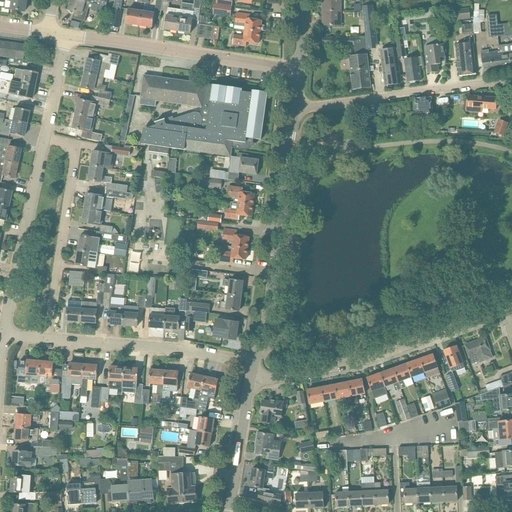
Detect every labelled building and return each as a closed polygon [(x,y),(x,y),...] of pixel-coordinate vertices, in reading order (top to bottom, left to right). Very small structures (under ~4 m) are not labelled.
[(0,0),(0,2),(6,3),(5,7),(5,9),(9,9),(25,11),(26,0),(0,0)] [(81,0),(70,0),(68,10),(74,12),(72,18),(84,22),(88,8),(91,9),(91,10),(104,14),(106,7),(103,6),(90,2),(85,1),(81,0)] [(340,0),(322,0),(323,12),(340,12),(340,0)] [(230,16),(231,7),(216,4),(214,4),(214,8),(213,8),(213,10),(213,14),(230,16)] [(368,6),(362,7),(364,24),(374,22),(373,12),(369,12),(368,6)] [(177,31),(181,10),(168,8),(166,15),(164,29),(177,31)] [(139,25),(141,11),(128,9),(126,23),(139,25)] [(111,21),(110,28),(118,29),(119,22),(120,11),(113,10),(111,21)] [(181,10),(177,31),(190,33),(193,19),(192,19),(194,12),(181,10)] [(469,10),(456,11),(457,21),(470,19),(469,10)] [(141,11),(139,25),(152,28),(154,13),(141,11)] [(340,12),(323,12),(323,26),(340,26),(340,12)] [(246,24),(245,30),(260,32),(261,21),(249,19),(250,15),(236,13),(235,22),(246,24)] [(497,15),(487,16),(489,38),(499,37),(498,25),(497,15)] [(373,34),(375,34),(374,22),(364,24),(367,46),(374,45),(373,34)] [(198,24),(196,37),(217,40),(219,27),(215,26),(198,24)] [(472,25),(462,26),(463,34),(473,33),(472,25)] [(234,29),(232,45),(246,46),(246,42),(258,44),(260,32),(245,30),(234,29)] [(427,40),(426,41),(427,46),(424,47),(427,74),(437,72),(436,65),(439,65),(439,59),(444,58),(444,62),(445,62),(444,38),(443,38),(443,39),(436,40),(436,39),(435,39),(434,38),(433,37),(432,37),(431,37),(430,37),(429,38),(428,38),(428,39),(427,40)] [(323,38),(323,45),(354,45),(355,56),(349,56),(353,89),(370,87),(364,38),(323,38)] [(407,41),(397,42),(399,57),(406,56),(405,48),(408,48),(407,41)] [(0,56),(14,59),(23,60),(25,45),(0,42),(0,56)] [(476,75),(473,43),(456,44),(459,76),(476,75)] [(508,44),(498,45),(499,51),(501,68),(510,67),(508,44)] [(382,67),(378,67),(379,72),(383,71),(385,86),(401,83),(397,55),(396,50),(380,52),(381,58),(382,67)] [(485,51),(480,51),(483,70),(492,69),(490,52),(488,53),(488,50),(485,51)] [(501,68),(499,51),(490,52),(492,69),(501,68)] [(87,59),(84,73),(104,77),(105,70),(109,71),(111,63),(118,65),(119,58),(100,54),(98,61),(87,59)] [(404,59),(407,82),(409,82),(411,84),(415,84),(416,81),(421,81),(419,66),(422,66),(421,57),(404,59)] [(13,82),(34,86),(37,73),(15,69),(13,82)] [(99,92),(98,98),(110,100),(111,93),(105,91),(106,86),(102,85),(104,77),(84,73),(81,88),(99,92)] [(195,113),(194,112),(172,118),(173,116),(154,122),(154,123),(155,123),(156,125),(148,129),(144,128),(141,144),(150,145),(149,151),(150,151),(150,147),(168,149),(168,154),(169,148),(229,156),(231,148),(234,148),(234,150),(236,151),(237,151),(239,151),(241,151),(243,151),(244,151),(246,150),(248,150),(249,149),(251,148),(252,147),(253,146),(255,145),(256,144),(252,143),(253,139),(261,140),(267,93),(252,90),(252,93),(242,92),(242,89),(212,85),(212,88),(205,87),(205,84),(201,83),(192,82),(163,78),(143,75),(140,98),(139,105),(155,107),(155,101),(201,107),(200,113),(199,114),(198,114),(197,113),(196,113),(195,113)] [(10,81),(8,94),(17,96),(31,99),(34,86),(13,82),(10,81)] [(78,99),(75,114),(94,118),(97,104),(108,106),(110,100),(98,98),(92,96),(91,102),(78,99)] [(497,98),(467,96),(466,111),(482,112),(482,108),(496,109),(497,98)] [(431,98),(415,99),(416,116),(432,115),(431,98)] [(15,108),(12,121),(26,124),(29,111),(15,108)] [(91,132),(94,118),(75,114),(72,128),(83,130),(81,137),(100,141),(102,134),(91,132)] [(123,125),(120,141),(125,142),(129,122),(124,120),(123,125)] [(26,124),(12,121),(9,134),(23,137),(26,124)] [(499,121),(494,134),(502,137),(507,124),(499,121)] [(395,131),(396,138),(409,136),(408,129),(395,131)] [(0,160),(17,164),(20,149),(0,144),(0,142),(1,138),(0,138),(0,160)] [(130,149),(113,146),(112,153),(129,156),(130,149)] [(109,155),(109,154),(93,151),(90,166),(103,168),(111,169),(113,156),(109,155)] [(259,160),(231,157),(229,173),(238,174),(238,172),(257,175),(259,160)] [(0,182),(2,176),(14,178),(17,164),(0,160),(0,182)] [(126,193),(127,186),(110,183),(111,178),(102,176),(103,168),(90,166),(88,180),(107,183),(106,190),(126,193)] [(177,174),(168,174),(168,185),(177,185),(177,174)] [(221,182),(201,180),(200,188),(220,191),(221,182)] [(168,186),(168,195),(176,195),(176,186),(168,186)] [(230,202),(230,203),(253,205),(254,194),(242,192),(243,188),(229,186),(228,197),(234,197),(233,203),(230,202)] [(0,204),(8,206),(11,192),(0,189),(0,204)] [(106,190),(105,197),(126,200),(126,199),(132,199),(133,194),(126,193),(106,190)] [(110,212),(110,211),(112,199),(103,197),(103,196),(86,193),(84,208),(103,211),(110,212)] [(251,217),(253,205),(230,203),(229,209),(226,209),(225,218),(239,219),(239,215),(251,217)] [(103,211),(84,208),(82,223),(99,225),(99,223),(101,223),(103,211)] [(218,223),(198,221),(197,229),(217,231),(218,223)] [(100,232),(112,234),(113,227),(101,225),(100,232)] [(233,247),(247,249),(249,237),(236,236),(237,231),(223,230),(222,239),(233,240),(233,247)] [(96,238),(80,236),(78,251),(98,254),(100,239),(119,242),(120,235),(112,234),(100,232),(97,231),(96,238)] [(125,258),(127,246),(115,244),(113,256),(125,258)] [(246,260),(247,249),(233,247),(232,253),(221,252),(219,261),(233,263),(234,258),(246,260)] [(106,274),(107,267),(96,266),(98,254),(78,251),(75,265),(94,268),(94,273),(106,274)] [(190,269),(188,281),(189,281),(195,282),(196,282),(197,277),(207,278),(208,271),(190,269)] [(84,280),(85,273),(70,272),(69,278),(84,280)] [(104,293),(103,305),(109,305),(110,305),(111,298),(111,293),(111,287),(112,287),(113,275),(106,274),(105,285),(105,287),(104,293)] [(230,287),(229,296),(241,298),(243,281),(231,280),(223,279),(223,286),(230,287)] [(104,293),(105,287),(97,286),(96,304),(97,304),(103,305),(104,293)] [(239,311),(241,298),(229,296),(228,303),(220,302),(220,308),(227,309),(227,310),(239,311)] [(109,305),(107,324),(122,326),(124,306),(124,299),(111,298),(110,305),(109,305)] [(81,322),(82,309),(82,303),(68,302),(66,321),(81,322)] [(189,310),(209,313),(210,305),(190,302),(189,310)] [(82,303),(82,309),(81,322),(96,323),(97,304),(96,304),(82,303)] [(134,307),(124,306),(122,326),(137,327),(138,311),(134,310),(134,307)] [(150,309),(149,328),(164,329),(165,309),(151,308),(151,309),(150,309)] [(165,308),(165,309),(164,329),(178,330),(179,317),(176,317),(176,314),(174,314),(175,309),(165,308)] [(224,321),(216,320),(214,337),(222,338),(235,340),(237,323),(224,321)] [(489,350),(490,350),(485,336),(480,338),(481,340),(464,345),(471,364),(478,362),(478,363),(492,358),(489,350)] [(456,371),(464,368),(457,346),(444,351),(451,372),(455,370),(456,371)] [(419,359),(424,373),(428,371),(430,376),(439,373),(433,355),(419,359)] [(419,359),(406,364),(411,378),(424,373),(419,359)] [(19,361),(18,374),(25,375),(26,375),(26,376),(25,383),(38,384),(40,361),(27,360),(26,362),(19,361)] [(40,361),(38,384),(46,385),(46,392),(51,392),(59,393),(61,377),(52,377),(52,369),(53,362),(40,361)] [(82,376),(83,364),(69,363),(68,371),(62,371),(61,387),(62,387),(61,399),(70,399),(71,384),(81,385),(82,376)] [(81,385),(81,397),(85,397),(87,397),(89,379),(96,380),(97,376),(97,366),(83,364),(82,376),(81,385)] [(403,380),(411,378),(406,364),(393,369),(400,390),(406,388),(403,380)] [(108,387),(109,387),(109,390),(117,390),(117,395),(122,395),(124,368),(109,366),(108,387)] [(124,368),(122,392),(135,393),(135,389),(142,389),(142,385),(137,384),(137,383),(138,369),(124,368)] [(396,391),(400,390),(393,369),(380,374),(385,387),(393,384),(396,391)] [(157,403),(162,403),(164,371),(150,370),(149,384),(157,384),(156,395),(157,395),(157,403)] [(164,371),(162,403),(166,403),(170,404),(170,392),(177,392),(177,386),(179,372),(164,371)] [(486,389),(479,391),(481,395),(499,388),(511,383),(511,372),(500,377),(501,380),(485,386),(486,389)] [(459,390),(453,373),(445,376),(451,392),(459,390)] [(187,398),(181,397),(180,407),(197,410),(204,377),(190,374),(190,376),(187,388),(195,389),(193,402),(187,401),(187,398)] [(366,378),(374,399),(380,397),(387,394),(385,387),(380,374),(366,378)] [(204,377),(197,410),(205,411),(208,398),(214,400),(216,389),(218,380),(204,377)] [(218,380),(216,389),(224,390),(226,382),(218,380)] [(348,382),(351,396),(352,404),(358,403),(356,395),(365,394),(362,380),(348,382)] [(334,385),(337,399),(351,396),(348,382),(334,385)] [(102,386),(93,385),(91,406),(100,407),(102,386)] [(334,385),(321,388),(323,402),(337,399),(334,385)] [(108,387),(102,386),(100,401),(108,402),(109,390),(109,387),(108,387)] [(321,388),(307,391),(309,404),(323,402),(321,388)] [(499,388),(481,395),(482,401),(493,400),(494,412),(501,412),(511,410),(511,394),(500,396),(499,388)] [(134,401),(134,403),(141,404),(142,390),(142,389),(135,389),(135,393),(134,401)] [(142,390),(141,404),(149,405),(150,390),(142,390)] [(303,391),(296,393),(298,405),(300,405),(305,404),(303,391)] [(447,393),(433,398),(438,410),(451,405),(447,393)] [(12,396),(11,404),(23,404),(24,397),(12,396)] [(422,399),(426,411),(433,408),(429,396),(422,399)] [(282,401),(281,402),(268,400),(268,402),(262,401),(260,414),(262,414),(261,422),(274,424),(275,416),(281,417),(282,407),(284,408),(285,401),(282,401)] [(402,421),(410,419),(403,400),(395,402),(402,421)] [(464,401),(455,404),(455,406),(458,422),(467,422),(464,401)] [(411,419),(418,416),(414,404),(407,406),(411,419)] [(190,409),(181,408),(179,418),(186,418),(187,415),(189,415),(190,409)] [(473,421),(487,419),(486,412),(473,413),(473,421)] [(49,429),(57,430),(58,413),(50,413),(49,429)] [(380,428),(387,426),(383,413),(376,415),(380,428)] [(15,427),(30,428),(31,421),(39,421),(39,416),(31,415),(16,414),(15,427)] [(198,431),(212,433),(214,419),(200,417),(198,431)] [(499,421),(488,422),(489,429),(499,429),(500,440),(511,438),(511,420),(499,422),(499,421)] [(362,422),(364,432),(372,431),(370,421),(362,422)] [(467,422),(458,422),(459,432),(459,433),(470,432),(474,431),(473,422),(469,422),(469,421),(467,422)] [(355,429),(354,422),(346,424),(347,431),(355,429)] [(29,441),(38,442),(38,429),(30,428),(15,427),(14,440),(29,441)] [(141,427),(140,443),(152,444),(153,428),(141,427)] [(190,430),(187,448),(195,449),(196,445),(209,447),(212,433),(198,431),(190,430)] [(255,453),(267,455),(266,458),(278,460),(280,442),(272,441),(273,435),(258,433),(256,441),(257,442),(255,453)] [(42,447),(56,448),(57,441),(43,440),(42,447)] [(314,450),(312,442),(299,445),(301,453),(314,450)] [(195,449),(180,446),(179,453),(194,455),(195,449)] [(417,447),(417,458),(428,457),(428,446),(417,447)] [(415,447),(398,448),(398,456),(408,455),(408,460),(415,460),(415,447)] [(367,448),(360,448),(360,450),(360,460),(368,460),(367,448)] [(488,448),(467,450),(468,457),(468,459),(478,458),(478,455),(489,454),(488,448)] [(348,470),(347,450),(339,451),(341,471),(348,470)] [(499,468),(505,468),(511,467),(511,450),(503,452),(494,453),(495,459),(498,459),(499,468)] [(13,465),(31,467),(32,458),(34,459),(34,452),(14,451),(13,465)] [(112,493),(108,493),(108,502),(113,501),(113,502),(129,501),(127,470),(127,461),(127,459),(112,459),(112,464),(116,464),(116,471),(120,471),(121,485),(112,486),(112,493)] [(67,460),(59,461),(60,475),(68,474),(67,460)] [(138,462),(127,461),(127,470),(129,501),(153,499),(152,480),(138,480),(138,473),(138,462)] [(170,462),(157,463),(158,472),(170,471),(170,462)] [(305,465),(304,471),(316,472),(316,465),(305,464),(305,465)] [(248,478),(247,486),(258,488),(257,491),(260,491),(269,493),(269,489),(263,488),(264,478),(273,479),(275,467),(266,466),(265,471),(263,470),(252,469),(251,475),(250,479),(248,478)] [(442,469),(433,470),(433,478),(443,478),(443,472),(442,469)] [(168,489),(169,503),(196,501),(195,487),(191,487),(190,484),(196,483),(195,473),(172,474),(173,489),(168,489)] [(12,477),(11,492),(20,493),(21,493),(21,500),(36,500),(35,493),(30,493),(31,476),(23,475),(22,478),(12,477)] [(511,476),(511,475),(495,477),(497,498),(506,498),(506,499),(511,498),(511,476)] [(81,483),(82,504),(96,503),(95,492),(101,492),(100,476),(90,476),(87,479),(88,483),(81,483)] [(68,504),(82,504),(81,483),(67,484),(68,504)] [(362,506),(375,505),(374,483),(361,484),(362,492),(362,506)] [(380,483),(374,483),(375,505),(389,504),(388,490),(381,491),(380,483)] [(418,504),(418,503),(417,489),(409,489),(409,483),(400,483),(400,498),(404,498),(405,504),(415,503),(416,505),(418,504)] [(417,484),(417,489),(418,503),(431,502),(430,488),(430,483),(417,484)] [(471,486),(462,487),(463,501),(471,500),(471,486)] [(342,488),(343,493),(335,493),(336,507),(349,506),(349,492),(348,487),(342,488)] [(443,488),(444,502),(457,501),(457,487),(443,488)] [(444,502),(443,488),(430,488),(431,502),(444,502)] [(260,491),(258,501),(282,505),(283,496),(281,496),(282,495),(269,493),(260,491)] [(362,492),(349,492),(349,506),(355,506),(356,508),(361,508),(361,506),(362,506),(362,492)] [(310,508),(309,493),(295,494),(296,509),(310,508)] [(323,493),(309,493),(310,508),(324,508),(323,493)] [(35,511),(36,504),(24,503),(24,505),(14,505),(13,510),(12,510),(11,511),(35,511)]
